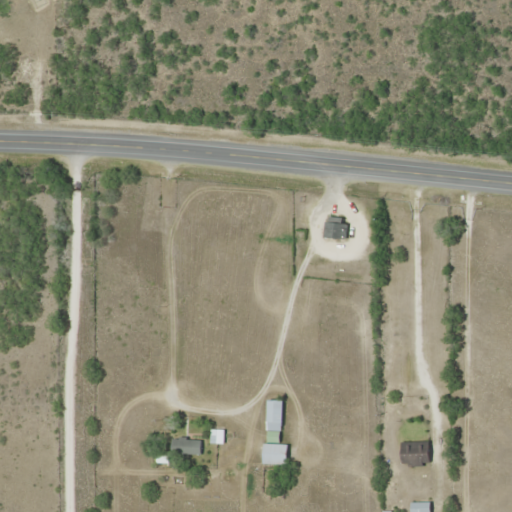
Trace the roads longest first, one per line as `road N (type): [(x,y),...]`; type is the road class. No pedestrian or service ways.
road 1 (secondary): [(511,186),(0,149)]
road 2 (residential): [(68,511),(52,415),(47,151)]
